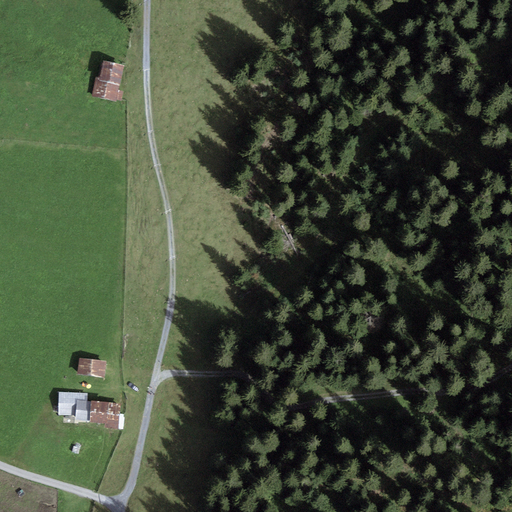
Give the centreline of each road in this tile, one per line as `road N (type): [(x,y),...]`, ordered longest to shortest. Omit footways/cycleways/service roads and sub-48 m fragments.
road 1 (track): [(156,374),(239,374),(272,408),(286,411),(322,398),(424,387),(438,401),(511,367)]
road 2 (track): [(156,374),(172,310),(170,229),(148,122),(146,0)]
road 3 (track): [(120,511),(156,374)]
road 4 (unclassified): [(119,505),(0,465)]
